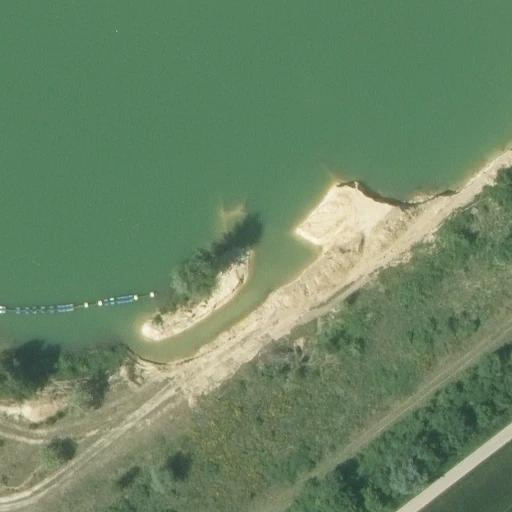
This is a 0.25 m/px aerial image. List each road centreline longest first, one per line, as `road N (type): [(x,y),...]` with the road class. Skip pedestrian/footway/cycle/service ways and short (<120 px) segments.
road 1 (track): [(511,128),(39,486),(0,502)]
road 2 (track): [(215,355),(226,321),(307,184),(416,94),(451,0)]
road 3 (track): [(511,329),(283,511)]
road 4 (unclassified): [(403,511),(511,429)]
